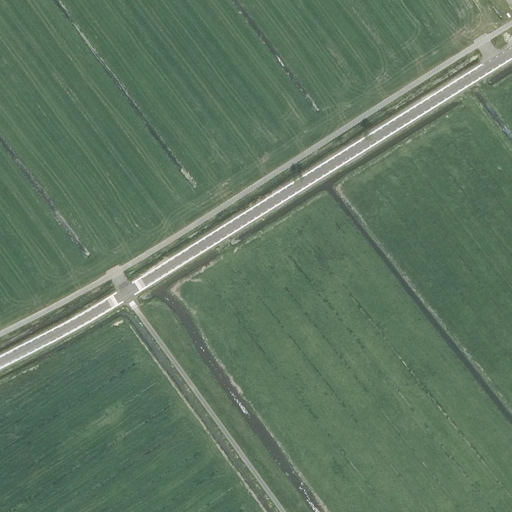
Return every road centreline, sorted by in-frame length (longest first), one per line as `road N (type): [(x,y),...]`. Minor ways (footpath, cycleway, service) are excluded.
road 1 (secondary): [(124,292),(511,51)]
road 2 (unclassified): [(279,511),(124,292)]
road 3 (secondary): [(0,361),(124,292)]
